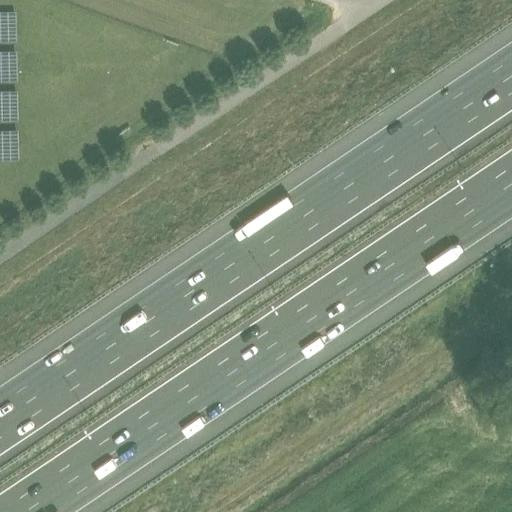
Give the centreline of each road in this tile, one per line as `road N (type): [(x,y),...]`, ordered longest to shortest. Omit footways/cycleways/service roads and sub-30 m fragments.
road 1 (motorway): [(511,76),(0,421)]
road 2 (motorway): [(24,511),(511,182)]
